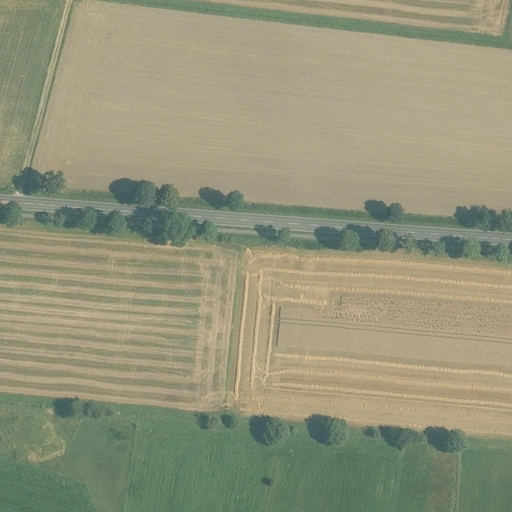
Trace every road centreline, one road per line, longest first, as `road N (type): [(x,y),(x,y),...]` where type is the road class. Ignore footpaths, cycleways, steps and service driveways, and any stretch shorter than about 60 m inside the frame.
road 1 (track): [(511,457),(0,409)]
road 2 (secondary): [(511,248),(0,210)]
road 3 (track): [(78,12),(511,60)]
road 4 (track): [(78,12),(15,211)]
